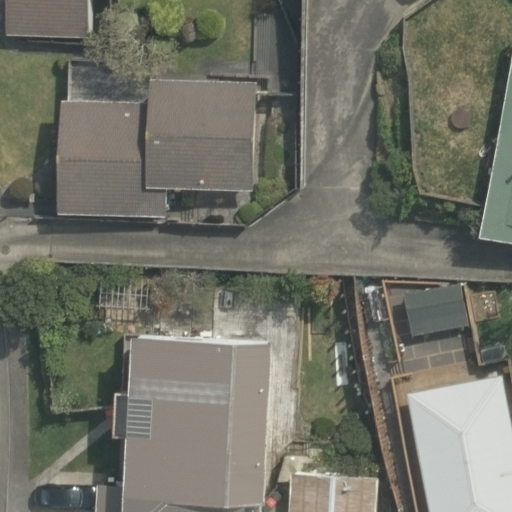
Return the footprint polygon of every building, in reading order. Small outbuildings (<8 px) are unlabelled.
[(91,0),(14,0),(16,27),(92,25),(91,0)] [(260,79),(149,73),(147,97),(64,94),(61,207),(171,211),(172,183),(254,188),(260,79)] [(511,88),(492,229),(511,231),(511,88)] [(124,482),(98,480),(96,511),(245,511),(247,493),(265,495),(273,333),(131,326),(124,482)] [(378,511),(380,475),(292,470),(289,511),(378,511)]
